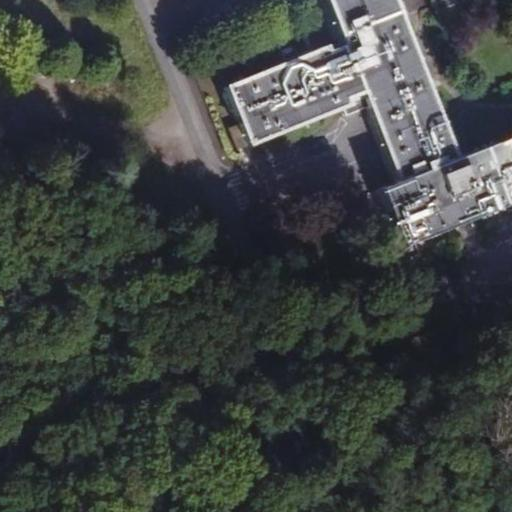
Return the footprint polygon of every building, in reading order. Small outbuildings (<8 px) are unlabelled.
[(377,192),(399,249),(455,226),(451,216),(465,210),(470,221),(511,204),(511,136),(464,155),(455,159),(392,0),(319,0),(338,47),(324,53),(322,47),(220,87),(244,149),(347,108),(345,101),(359,96),(394,185),(377,192)] [(431,0),(437,13),(465,1),(463,0),(431,0)] [(361,103),(359,96),(345,101),(347,108),(361,103)] [(451,216),(455,226),(470,221),(465,210),(451,216)] [(356,354),(364,386),(436,366),(428,334),(356,354)]
